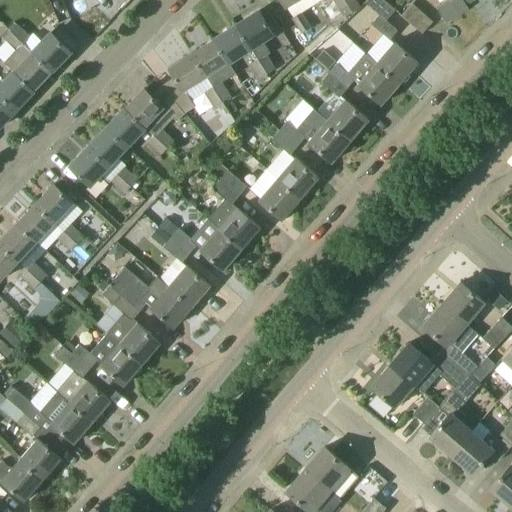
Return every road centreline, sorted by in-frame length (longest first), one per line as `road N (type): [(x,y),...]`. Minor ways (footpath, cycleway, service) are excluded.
road 1 (unclassified): [(511,52),(208,379),(98,511)]
road 2 (unclassified): [(0,177),(169,0)]
road 3 (unclassified): [(306,379),(449,209)]
road 4 (unclassified): [(460,511),(306,379)]
road 5 (unclassified): [(194,511),(306,379)]
